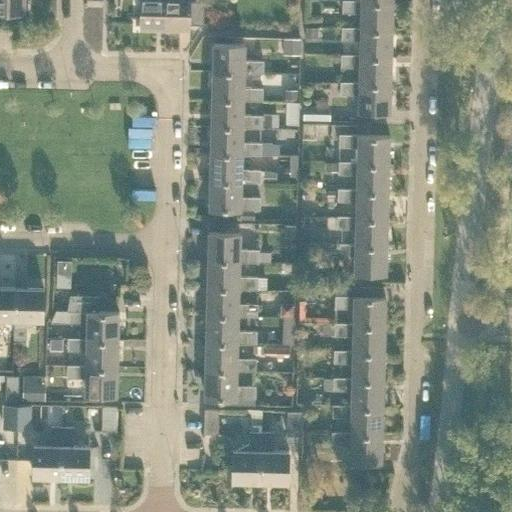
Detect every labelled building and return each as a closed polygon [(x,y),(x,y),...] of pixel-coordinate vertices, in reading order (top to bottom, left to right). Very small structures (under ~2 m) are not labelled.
[(0,0),(0,11),(24,12),(24,0),(0,0)] [(140,0),(140,27),(164,28),(165,0),(140,0)] [(165,0),(164,28),(189,28),(189,0),(165,0)] [(360,28),(392,29),(392,2),(360,1),(360,0),(357,0),(342,0),(342,12),(360,13),(360,28)] [(306,27),(305,37),(317,37),(318,28),(306,27)] [(359,55),(391,56),(392,29),(360,28),(342,27),(341,40),(360,40),(359,55)] [(292,39),(291,53),(299,53),(299,39),(292,39)] [(213,44),(212,72),(244,73),(262,73),(271,73),(271,62),(263,61),(244,61),(244,45),(213,44)] [(358,83),(390,83),(391,56),(359,55),(341,55),(341,67),(359,67),(358,82),(358,83)] [(212,72),(212,99),(243,100),(243,101),(262,101),(262,89),(243,88),(244,73),(212,72)] [(358,111),(390,111),(390,83),(358,83),(358,82),(340,82),(340,94),(358,95),(358,111)] [(285,101),(296,101),(296,92),(285,92),(285,101)] [(212,99),(211,126),(242,127),(242,128),(261,128),(261,127),(268,127),(269,126),(262,126),(262,117),(261,117),(261,115),(242,115),(243,101),(243,100),(212,99)] [(302,120),(329,120),(329,107),(303,106),(302,120)] [(262,117),(262,126),(269,126),(277,126),(277,113),(262,113),(262,117)] [(242,127),(211,126),(210,153),(242,154),(242,155),(260,155),(261,143),(242,142),(242,128),(242,127)] [(356,163),(388,163),(389,136),(339,135),(338,146),(357,147),(356,162),(356,163)] [(261,143),(260,155),(266,155),(272,155),(273,143),(266,143),(261,143)] [(241,181),(241,182),(260,182),(260,170),(241,170),(242,155),(242,154),(210,153),(210,181),(241,181)] [(356,190),(388,191),(388,163),(356,163),(356,162),(338,161),(338,173),(356,174),(356,189),(356,190)] [(260,170),(260,182),(275,183),(276,172),(260,170)] [(241,181),(210,181),(209,209),(259,210),(259,197),(240,197),(241,182),(241,181)] [(355,217),(387,218),(388,191),(356,190),(356,189),(337,189),(337,201),(355,201),(355,217)] [(253,211),(239,211),(239,220),(253,220),(253,211)] [(354,244),(386,245),(387,218),(355,217),(337,216),(336,229),(355,229),(354,244)] [(283,224),(283,238),(295,238),(295,225),(283,224)] [(229,233),(208,232),(208,260),(239,261),(258,262),(258,249),(239,249),(239,233),(229,233)] [(354,272),(386,273),(386,245),(354,244),(336,243),(336,256),(354,256),(354,272)] [(56,273),(70,273),(70,260),(56,260),(56,273)] [(208,260),(207,287),(238,288),(238,289),(257,289),(257,277),(238,277),(239,261),(208,260)] [(352,324),(384,325),(385,297),(379,297),(379,286),(335,285),(335,308),(353,309),(352,323),(352,324)] [(15,288),(0,287),(0,318),(14,319),(15,288)] [(206,315),(238,315),(238,316),(256,317),(256,304),(238,304),(238,289),(238,288),(207,287),(206,315)] [(43,289),(15,288),(14,319),(13,338),(26,339),(26,319),(42,320),(43,289)] [(86,339),(118,339),(118,312),(98,311),(98,296),(69,295),(66,310),(68,310),(67,322),(87,323),(86,338),(86,339)] [(280,316),(292,317),(293,304),(280,304),(280,316)] [(206,315),(206,342),(237,343),(256,343),(256,331),(237,330),(238,315),(206,315)] [(334,335),(352,336),(352,351),(384,352),(384,325),(352,324),(352,323),(334,323),(334,325),(334,335)] [(322,324),(321,334),(334,335),(334,325),(322,324)] [(117,367),(118,339),(86,339),(86,338),(67,337),(66,349),(86,350),(85,365),(85,366),(117,367)] [(206,342),(205,369),(236,370),(236,371),(255,371),(255,358),(236,357),(237,343),(206,342)] [(351,378),(383,379),(384,352),(352,351),(334,350),(333,363),(352,363),(351,378)] [(85,394),(116,395),(117,367),(85,366),(85,365),(66,365),(66,377),(85,377),(85,394)] [(236,370),(205,369),(204,397),(225,397),(254,398),(255,386),(236,385),(236,371),(236,370)] [(23,376),(22,400),(35,400),(35,382),(36,376),(23,376)] [(322,377),(322,390),(333,390),(333,378),(322,377)] [(333,378),(333,390),(351,391),(351,405),(382,406),(383,379),(351,378),(333,378)] [(2,428),(16,429),(16,405),(3,404),(2,428)] [(30,405),(16,405),(16,429),(30,429),(30,405)] [(350,433),(382,433),(382,406),(351,405),(332,405),(332,417),(350,418),(350,433)] [(116,407),(102,406),(101,431),(115,431),(116,407)] [(217,409),(203,409),(203,433),(217,434),(217,409)] [(301,412),(286,411),(286,435),(300,436),(301,412)] [(232,481),(260,482),(261,431),(259,431),(259,425),(250,425),(250,431),(249,431),(249,444),(237,449),(233,449),(232,465),(226,465),(226,479),(232,479),(232,481)] [(33,445),(32,476),(60,477),(61,426),(49,426),(49,445),(33,445)] [(61,426),(60,477),(88,477),(89,446),(73,445),(73,427),(61,426)] [(261,431),(260,482),(288,482),(288,451),(272,451),(273,432),(261,431)] [(349,461),(381,461),(382,433),(350,433),(331,432),(331,445),(350,445),(349,461)] [(325,460),(324,472),(348,473),(349,461),(325,460)]
